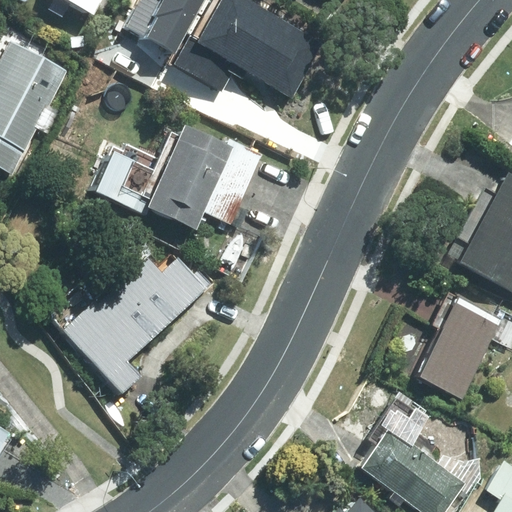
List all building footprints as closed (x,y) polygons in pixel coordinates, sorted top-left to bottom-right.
[(87,18),(97,0),(50,0),(45,11),(59,19),(66,6),(87,18)] [(319,45),(237,0),(215,0),(192,42),(185,38),(162,81),(210,108),(228,76),(238,82),(242,74),(288,100),(319,45)] [(64,74),(7,43),(0,55),(0,171),(8,176),(33,130),(45,136),(57,114),(45,108),(64,74)] [(125,160),(102,151),(86,192),(144,215),(192,234),(201,212),(229,223),(254,159),(178,129),(164,163),(129,149),(125,160)] [(511,178),(498,171),(491,184),(484,181),(452,239),(459,243),(449,262),(511,295),(511,178)] [(55,335),(114,397),(134,377),(122,364),(183,306),(135,257),(55,335)] [(457,400),(495,319),(447,297),(409,377),(457,400)] [(380,427),(351,468),(413,511),(442,511),(461,485),(380,427)] [(511,511),(511,474),(494,464),(472,503),(486,511),(485,511),(511,511)] [(330,504),(322,511),(367,511),(350,496),(336,510),(330,504)]
